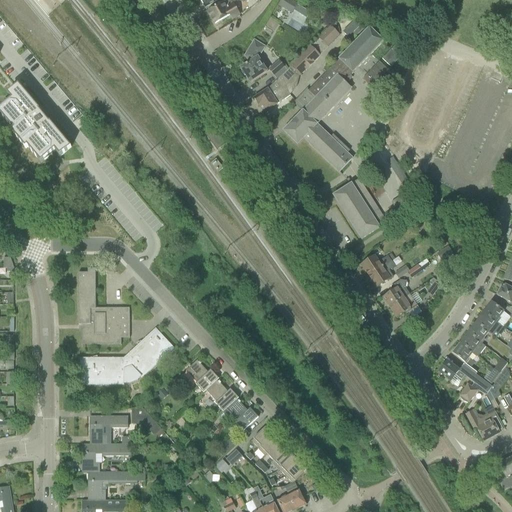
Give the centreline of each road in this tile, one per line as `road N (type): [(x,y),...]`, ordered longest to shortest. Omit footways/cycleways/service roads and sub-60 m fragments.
road 1 (residential): [(333,511),(349,499),(344,483),(119,251),(23,251)]
road 2 (residential): [(167,0),(410,370)]
road 3 (residential): [(50,444),(39,298),(23,251)]
road 4 (residential): [(410,370),(455,322),(511,211)]
